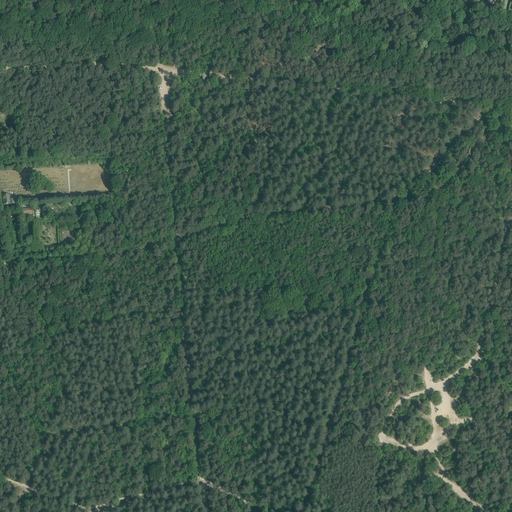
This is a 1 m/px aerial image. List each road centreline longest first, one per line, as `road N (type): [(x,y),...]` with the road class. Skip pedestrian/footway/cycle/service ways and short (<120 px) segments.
road 1 (track): [(511,226),(471,362),(388,414),(377,472),(387,506),(433,475),(479,500),(511,493)]
road 2 (track): [(396,203),(262,215),(83,254),(8,257)]
road 3 (track): [(494,104),(161,69)]
road 4 (track): [(162,74),(177,291)]
road 5 (track): [(161,69),(81,62),(0,67)]
road 6 (track): [(464,416),(420,448),(329,428)]
road 7 (track): [(511,121),(494,125),(434,193),(396,203)]
road 8 (track): [(396,203),(494,104)]
